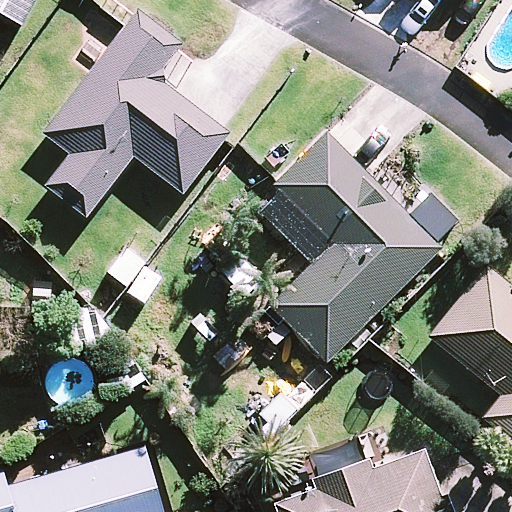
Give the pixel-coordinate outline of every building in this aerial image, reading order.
[(30,0),(0,0),(0,14),(15,25),(30,0)] [(180,46),(137,12),(42,133),(70,155),(45,187),(83,217),(132,155),(180,193),(227,134),(155,78),(180,46)] [(438,249),(325,137),(253,209),(309,265),(268,306),(324,362),(438,249)] [(511,285),(489,265),(429,336),(500,396),(482,417),(511,441),(511,285)] [(164,511),(145,447),(7,488),(2,472),(0,472),(0,511),(164,511)] [(447,511),(424,448),(365,470),(361,461),(309,480),(313,491),(273,505),(275,511),(447,511)]
